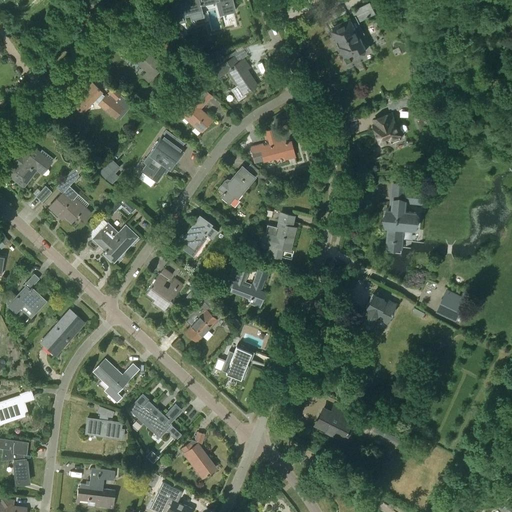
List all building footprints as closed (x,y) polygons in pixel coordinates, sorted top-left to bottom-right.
[(173,17),(202,10),(200,4),(215,1),(219,15),(235,11),(232,0),(176,0),(170,2),(170,1),(169,1),(173,17)] [(370,2),(352,11),(358,22),(375,14),(370,2)] [(366,49),(353,25),(350,18),(333,27),(334,29),(333,32),(336,38),(339,38),(342,45),(341,47),(344,53),(347,54),(348,56),(356,52),(356,53),(359,55),(364,52),(366,49)] [(142,75),(144,77),(148,81),(163,65),(137,42),(122,58),(124,60),(128,55),(146,71),(142,75)] [(193,57),(184,48),(178,55),(187,64),(193,57)] [(221,57),(219,53),(219,51),(207,53),(208,60),(221,57)] [(247,69),(250,67),(244,58),(238,62),(232,53),(212,66),(213,69),(218,76),(226,71),(236,85),(231,89),(238,100),(245,95),(244,93),(257,85),(247,69)] [(200,108),(212,95),(199,84),(189,76),(185,81),(195,90),(184,101),(190,107),(182,116),(200,132),(212,119),(200,108)] [(98,103),(117,116),(124,106),(129,99),(112,85),(107,90),(109,92),(107,94),(105,93),(104,95),(100,93),(102,91),(92,82),(85,90),(87,92),(75,106),(83,113),(95,98),(99,101),(98,103)] [(390,109),(419,97),(427,95),(426,87),(388,103),(390,109)] [(374,125),(382,144),(391,141),(392,143),(403,138),(393,116),(393,117),(391,112),(375,119),(377,124),(374,125)] [(276,141),(273,130),(273,129),(263,132),(265,139),(268,138),(269,144),(263,145),(263,143),(253,146),(256,155),(262,153),(264,161),(283,155),(284,159),(294,156),(290,141),(286,142),(285,139),(276,141)] [(152,155),(141,170),(154,179),(164,164),(169,167),(181,149),(162,135),(149,153),(152,155)] [(18,155),(17,154),(13,160),(14,161),(4,173),(23,187),(42,162),(48,166),(53,159),(41,150),(39,152),(27,143),(18,155)] [(81,159),(64,178),(70,184),(79,175),(77,174),(86,163),(81,159)] [(110,173),(115,167),(109,162),(99,174),(108,182),(113,176),(110,173)] [(221,196),(229,203),(234,207),(239,201),(237,198),(254,176),(241,166),(228,183),(224,180),(218,188),(224,192),(221,196)] [(261,172),(257,176),(263,181),(267,176),(261,172)] [(45,185),(39,191),(35,196),(41,202),(51,191),(45,185)] [(419,217),(417,215),(415,215),(416,212),(402,211),(403,208),(405,208),(406,201),(416,202),(417,199),(422,199),(423,191),(407,189),(407,186),(406,186),(406,187),(401,187),(402,185),(401,185),(400,200),(391,199),(390,207),(393,207),(393,210),(388,209),(388,212),(386,212),(384,214),(383,221),(385,223),(387,224),(387,226),(389,226),(387,239),(393,240),(393,241),(396,241),(396,240),(402,241),(403,228),(414,229),(414,226),(416,226),(418,224),(419,217)] [(88,204),(68,186),(48,207),(59,216),(61,214),(70,222),(77,215),(78,216),(79,215),(84,220),(90,212),(85,207),(88,204)] [(117,200),(131,213),(137,207),(122,196),(117,200)] [(128,216),(131,213),(117,200),(108,210),(112,214),(118,207),(128,216)] [(282,248),(289,250),(295,227),(291,226),(293,215),(281,212),(275,234),(264,231),(261,245),(268,247),(266,254),(271,255),(270,255),(279,257),(282,248)] [(204,233),(211,238),(217,230),(210,225),(211,224),(211,223),(199,215),(195,221),(182,240),(181,239),(181,240),(186,244),(183,249),(191,255),(205,236),(203,235),(204,233)] [(108,222),(101,229),(92,238),(105,251),(103,253),(110,260),(117,252),(120,255),(137,236),(125,224),(118,231),(108,222)] [(268,273),(258,269),(253,284),(245,281),(250,267),(237,262),(234,272),(238,273),(236,279),(234,278),(230,290),(251,298),(249,303),(259,306),(265,292),(260,290),(264,279),(265,280),(268,273)] [(163,267),(159,274),(145,293),(154,299),(153,300),(157,303),(156,305),(164,311),(183,284),(174,278),(167,288),(163,285),(167,280),(172,273),(163,267)] [(23,284),(25,286),(16,296),(13,293),(5,302),(8,305),(7,305),(15,312),(24,303),(35,312),(45,301),(35,291),(34,291),(31,288),(33,287),(31,286),(39,277),(34,273),(23,284)] [(203,286),(198,282),(192,289),(197,293),(203,286)] [(466,297),(447,288),(436,312),(455,321),(466,297)] [(392,311),(395,306),(372,294),(359,320),(371,327),(378,314),(386,319),(389,312),(392,314),(393,312),(392,311)] [(194,311),(199,316),(185,331),(196,342),(203,336),(202,335),(217,319),(210,313),(213,310),(204,301),(194,311)] [(79,327),(84,322),(72,311),(61,324),(58,321),(40,342),(51,351),(58,344),(61,347),(67,340),(66,339),(78,325),(79,327)] [(240,323),(232,317),(228,321),(236,328),(240,323)] [(247,368),(246,367),(248,363),(246,363),(247,359),(250,360),(254,351),(237,344),(236,346),(233,352),(228,350),(221,370),(225,372),(225,373),(240,378),(243,379),(247,368)] [(216,356),(213,365),(219,367),(223,358),(216,356)] [(108,385),(105,388),(104,390),(116,401),(121,396),(116,392),(138,368),(132,363),(122,374),(104,358),(93,371),(108,385)] [(19,393),(20,395),(0,402),(0,422),(15,417),(15,418),(29,414),(27,410),(26,410),(23,402),(34,399),(31,389),(19,393)] [(128,409),(135,415),(137,413),(153,428),(153,429),(159,434),(169,423),(181,410),(175,404),(164,415),(158,409),(157,408),(157,409),(155,406),(154,405),(154,406),(148,400),(149,400),(142,394),(128,409)] [(121,422),(114,421),(107,420),(107,416),(112,417),(114,411),(99,405),(96,412),(99,413),(99,419),(87,417),(85,433),(122,438),(123,428),(120,428),(121,422)] [(337,415),(323,408),(315,424),(343,438),(353,416),(340,410),(337,415)] [(379,419),(374,428),(373,431),(398,443),(404,431),(379,419)] [(181,434),(177,430),(172,434),(177,438),(181,434)] [(215,467),(210,460),(200,446),(204,433),(197,431),(194,443),(190,442),(181,448),(185,452),(183,453),(201,477),(215,467)] [(0,447),(2,448),(11,449),(10,452),(14,453),(15,458),(13,459),(16,483),(28,482),(26,457),(24,457),(23,454),(26,454),(28,441),(0,437),(0,447)] [(141,455),(131,454),(130,462),(140,463),(141,455)] [(390,462),(383,455),(376,462),(383,469),(390,462)] [(163,466),(158,464),(154,470),(159,473),(163,466)] [(91,467),(90,474),(89,484),(80,483),(79,487),(78,487),(76,503),(78,503),(78,498),(95,500),(94,505),(112,507),(114,490),(102,488),(103,478),(113,479),(115,470),(91,467)] [(148,471),(140,469),(138,477),(145,479),(148,471)] [(157,475),(151,472),(149,477),(155,480),(157,475)] [(189,511),(192,508),(177,501),(180,495),(156,484),(151,494),(170,504),(166,511),(189,511)] [(1,498),(0,504),(0,511),(25,511),(26,508),(13,506),(14,500),(1,498)] [(511,511),(511,501),(509,498),(499,510),(501,511),(511,511)]
